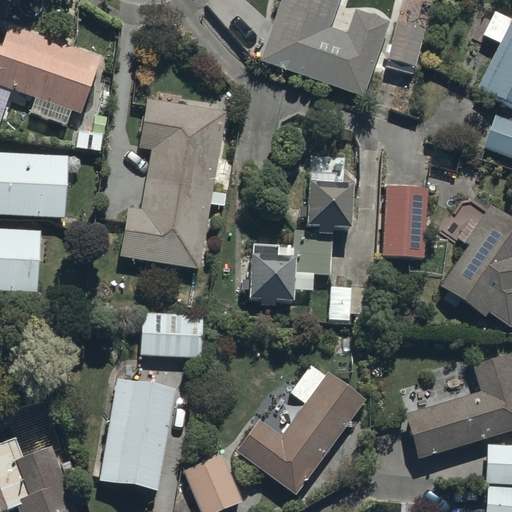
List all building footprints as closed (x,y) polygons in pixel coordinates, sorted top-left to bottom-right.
[(278,0),(256,68),(361,102),(387,23),(338,7),(339,0),(278,0)] [(471,92),(511,113),(511,23),(509,22),(471,92)] [(397,24),(386,62),(414,70),(425,32),(397,24)] [(0,100),(75,126),(96,64),(0,30),(0,100)] [(116,261),(196,276),(225,115),(145,100),(116,261)] [(511,123),(493,117),(481,151),(511,161),(511,123)] [(0,219),(66,223),(68,161),(0,157),(0,219)] [(347,236),(349,186),(304,184),(302,233),(288,232),(287,251),(247,249),(244,312),(289,314),(290,296),(311,296),(311,279),(329,280),(331,235),(347,236)] [(423,190),(381,189),(380,261),(422,262),(423,190)] [(511,225),(489,209),(464,246),(468,249),(439,291),(444,295),(440,300),(456,311),(460,305),(484,321),(487,317),(510,332),(511,328),(511,225)] [(0,234),(0,298),(35,301),(38,237),(0,234)] [(141,316),(139,358),(200,361),(202,318),(141,316)] [(401,424),(416,468),(511,435),(511,379),(505,357),(469,369),(478,398),(401,424)] [(234,457),(295,501),(364,406),(324,376),(277,441),(256,425),(234,457)] [(93,489),(154,500),(172,394),(112,383),(93,489)] [(0,511),(8,511),(15,510),(15,511),(72,511),(50,451),(22,461),(14,439),(0,443),(0,511)] [(511,511),(511,447),(485,447),(482,511),(511,511)] [(223,458),(183,475),(198,511),(225,511),(242,505),(223,458)]
